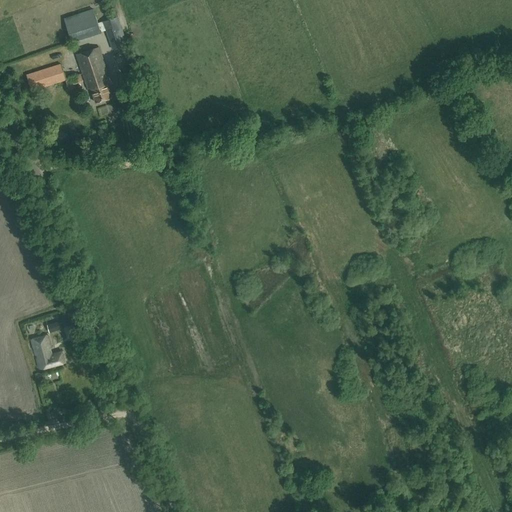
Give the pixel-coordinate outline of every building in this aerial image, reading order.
[(106,29),(113,49),(126,45),(116,17),(98,23),(101,31),(106,29)] [(110,82),(99,47),(76,54),(88,89),(91,88),(96,102),(112,97),(107,83),(110,82)] [(65,79),(60,64),(27,75),(32,90),(65,79)] [(62,325),(75,320),(71,311),(59,315),(61,322),(47,327),(49,333),(63,328),(62,325)] [(53,354),(48,335),(31,339),(39,369),(65,362),(62,351),(53,354)]
